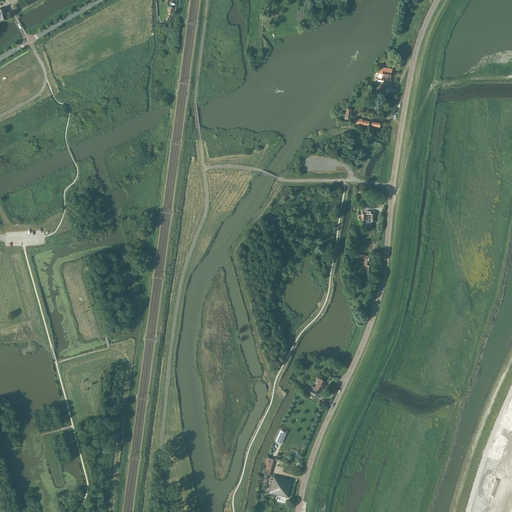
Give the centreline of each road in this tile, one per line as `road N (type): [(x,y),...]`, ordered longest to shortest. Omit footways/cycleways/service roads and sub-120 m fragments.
road 1 (tertiary): [(298,511),(308,467),(381,294),(414,56),(437,0)]
road 2 (track): [(473,78),(433,87),(391,206)]
road 3 (track): [(511,393),(469,511)]
